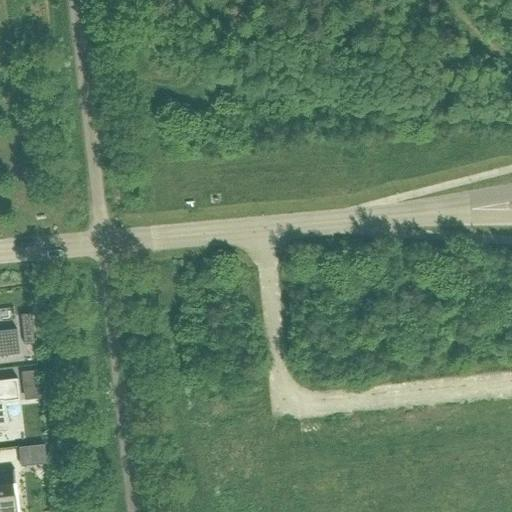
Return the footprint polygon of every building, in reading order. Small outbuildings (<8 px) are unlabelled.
[(34,329),(23,330),(25,345),(35,344),(34,329)] [(0,357),(20,355),(17,330),(15,330),(15,333),(0,334),(0,357)] [(35,347),(37,363),(48,361),(46,346),(35,347)] [(38,371),(24,372),(27,400),(41,399),(38,371)] [(0,425),(7,424),(7,425),(9,425),(7,406),(6,407),(6,402),(19,400),(19,401),(21,401),(18,379),(0,381),(0,425)] [(45,445),(19,448),(21,467),(39,465),(39,460),(46,459),(45,445)] [(0,511),(20,511),(18,511),(14,472),(15,472),(15,470),(13,470),(13,472),(0,473),(0,511)]
